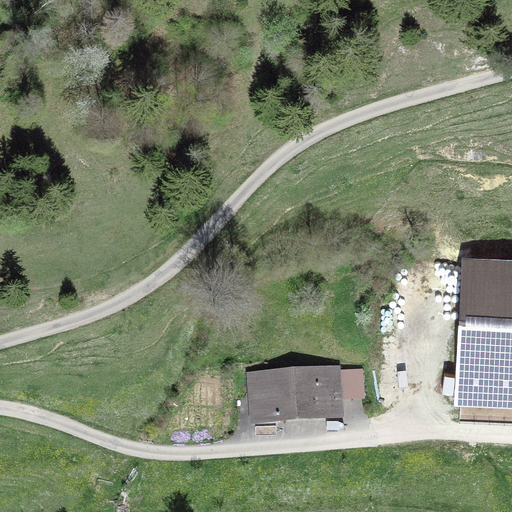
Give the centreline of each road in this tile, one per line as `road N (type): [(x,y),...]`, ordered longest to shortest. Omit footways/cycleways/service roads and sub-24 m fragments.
road 1 (track): [(0,346),(122,302),(194,249),(279,155),(332,123),(511,70)]
road 2 (track): [(0,415),(126,458),(430,434),(511,436)]
